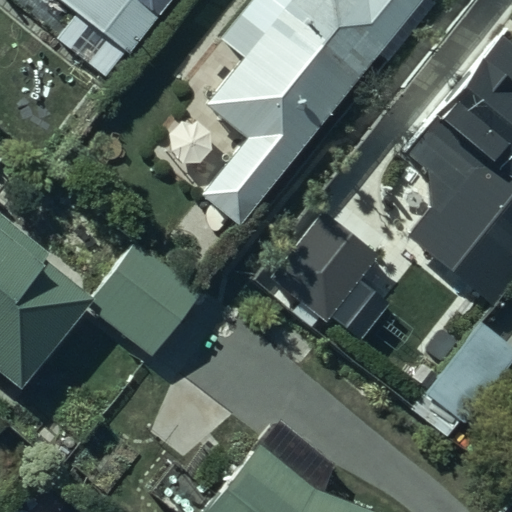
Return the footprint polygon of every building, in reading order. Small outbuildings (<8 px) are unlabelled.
[(116,0),(157,31),(181,0),(116,0)] [(259,0),(221,51),(243,68),(206,115),(243,143),(199,199),(239,229),(415,0),(259,0)] [(511,261),(511,40),(498,30),(418,135),(458,166),(406,235),(486,295),(511,261)] [(204,296),(138,246),(94,303),(0,230),(0,376),(26,396),(91,312),(155,360),(204,296)] [(511,348),(476,318),(407,402),(444,433),(458,416),(484,437),(511,403),(511,367),(504,361),(511,351),(511,348)] [(386,511),(313,475),(247,441),(210,511),(386,511)] [(511,511),(511,492),(492,511),(511,511)]
